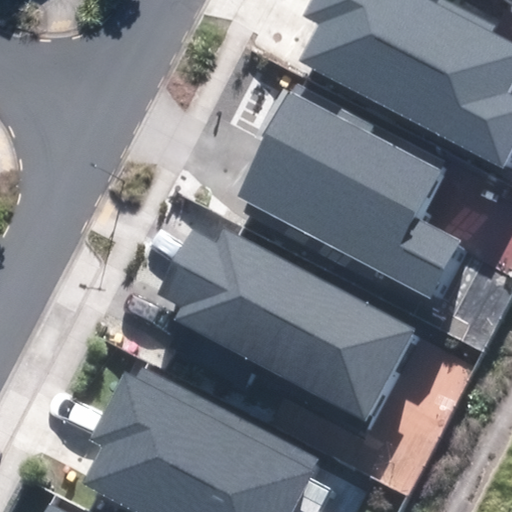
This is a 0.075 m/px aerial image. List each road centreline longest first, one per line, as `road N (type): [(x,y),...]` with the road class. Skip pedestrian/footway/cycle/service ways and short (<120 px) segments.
road 1 (residential): [(0,308),(99,118)]
road 2 (residential): [(99,118),(161,0)]
